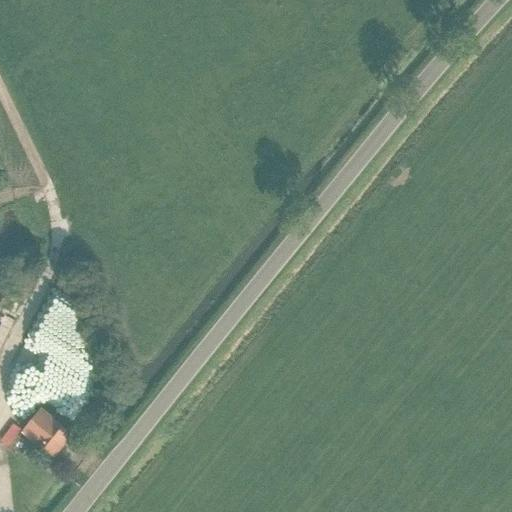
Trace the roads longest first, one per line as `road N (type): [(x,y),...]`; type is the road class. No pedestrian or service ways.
road 1 (tertiary): [(74,511),(498,0)]
road 2 (track): [(0,373),(57,237),(52,195),(0,87)]
